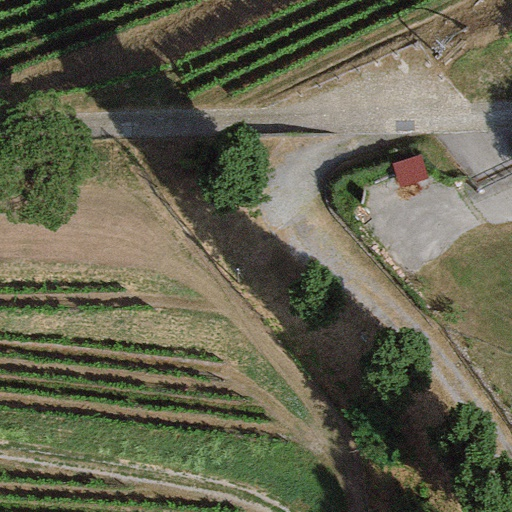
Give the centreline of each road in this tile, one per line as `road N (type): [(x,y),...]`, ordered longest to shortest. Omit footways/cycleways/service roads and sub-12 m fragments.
road 1 (track): [(0,125),(511,116)]
road 2 (track): [(334,121),(275,178),(273,215),(424,354),(511,471)]
road 3 (track): [(304,511),(282,491),(170,457),(0,436)]
